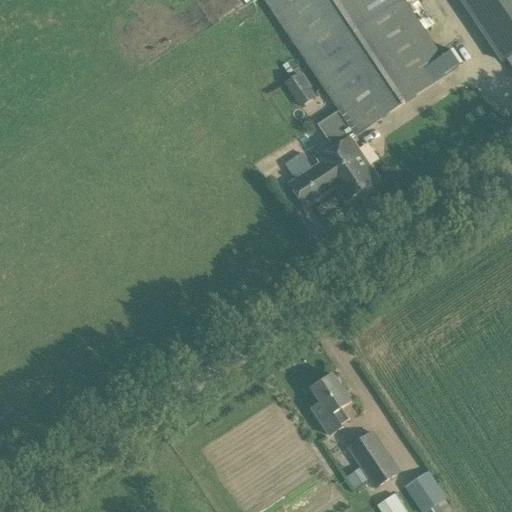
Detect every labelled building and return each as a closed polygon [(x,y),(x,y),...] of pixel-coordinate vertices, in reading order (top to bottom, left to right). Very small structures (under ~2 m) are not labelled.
[(322,162),(336,184),(347,199),(379,178),(352,137),(453,70),(406,0),(268,0),(341,110),(320,123),(335,147),(319,158),(322,162)] [(507,59),(511,55),(511,0),(461,0),(503,62),(507,59)] [(286,58),(298,51),(286,30),(253,49),(261,64),(283,52),(286,58)] [(292,77),(299,103),(319,98),(312,72),(292,77)] [(336,184),(322,162),(291,183),(305,204),(336,184)] [(351,400),(334,374),(311,387),(320,401),(314,405),(313,409),(329,434),(342,426),(340,423),(348,417),(341,407),(351,400)] [(398,473),(372,434),(350,448),(376,487),(398,473)] [(453,511),(427,474),(406,488),(421,511),(453,511)] [(407,511),(396,494),(376,507),(380,511),(407,511)]
